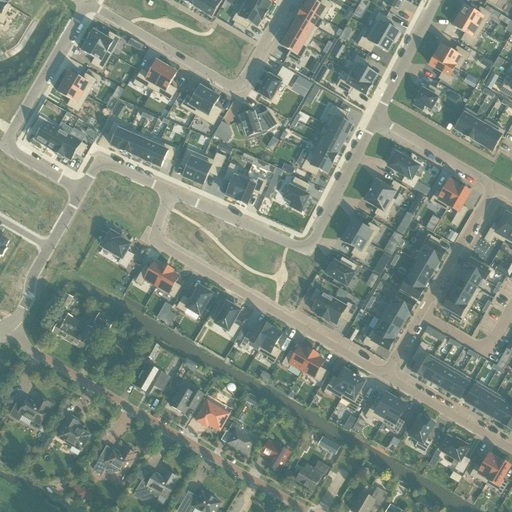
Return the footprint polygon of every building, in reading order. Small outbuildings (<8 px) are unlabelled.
[(0,0),(0,22),(4,25),(8,18),(5,17),(11,7),(8,5),(0,0)] [(197,0),(194,6),(194,7),(203,12),(209,0),(197,0)] [(209,0),(203,12),(213,18),(223,0),(209,0)] [(248,0),(246,4),(246,5),(266,16),(269,11),(268,10),(272,3),(266,0),(248,0)] [(309,0),(304,9),(323,20),(332,5),(323,0),(320,0),(318,4),(311,0),(309,0)] [(389,0),(387,5),(400,12),(405,1),(411,4),(412,0),(389,0)] [(237,15),(233,21),(247,29),(251,24),(258,28),(262,20),(263,21),(266,16),(246,5),(246,4),(244,3),(237,15)] [(465,7),(459,17),(482,30),(491,14),(481,8),(477,14),(465,7)] [(304,8),(298,18),(298,19),(298,18),(318,30),(323,20),(304,9),(304,8)] [(377,21),(371,30),(393,43),(399,33),(387,26),(390,20),(379,14),(376,20),(377,21)] [(511,20),(502,15),(499,20),(509,25),(506,30),(511,33),(511,20)] [(459,17),(453,27),(465,34),(461,41),(474,48),(479,41),(477,39),(482,30),(459,17)] [(298,19),(293,28),(313,39),(318,30),(298,18),(298,19)] [(293,28),(288,37),(307,48),(313,39),(293,28)] [(346,28),(340,39),(346,42),(352,31),(346,28)] [(363,38),(358,46),(371,53),(375,46),(388,53),(393,43),(371,30),(366,40),(363,38)] [(94,31),(88,42),(89,42),(112,55),(121,39),(110,33),(107,39),(94,31)] [(288,37),(282,47),(291,52),(287,57),(298,64),(307,48),(288,37)] [(132,39),(128,44),(140,51),(144,46),(132,39)] [(86,43),(82,49),(84,50),(83,52),(95,59),(92,65),(103,71),(112,55),(89,42),(88,42),(87,44),(86,43)] [(337,43),(334,48),(341,52),(344,47),(337,43)] [(437,56),(436,56),(456,67),(455,68),(459,70),(465,60),(467,61),(470,55),(458,47),(454,53),(442,46),(437,56)] [(436,55),(430,66),(442,73),(439,79),(450,85),(454,79),(450,77),(455,68),(456,67),(436,56),(437,56),(436,55)] [(355,63),(350,73),(372,86),(372,85),(377,76),(365,68),(368,63),(357,56),(354,63),(355,63)] [(499,57),(493,67),(499,70),(505,61),(499,57)] [(142,70),(134,84),(142,89),(144,85),(153,91),(167,67),(157,62),(150,74),(142,70)] [(167,67),(153,91),(171,101),(177,90),(170,86),(177,73),(167,67)] [(259,93),(258,94),(259,95),(259,94),(271,101),(272,102),(272,101),(282,83),(287,86),(294,75),(283,68),(277,79),(270,76),(270,75),(269,76),(265,82),(263,87),(259,93)] [(70,73),(64,83),(88,97),(97,81),(86,75),(83,80),(70,73)] [(341,81),(337,87),(350,94),(353,88),(366,96),(373,85),(372,85),(372,86),(350,73),(344,82),(341,81)] [(318,76),(314,82),(319,85),(323,79),(318,76)] [(296,83),(309,91),(312,85),(299,77),(296,83)] [(504,86),(501,92),(511,98),(511,80),(508,88),(504,86)] [(488,81),(485,86),(492,90),(495,85),(488,81)] [(64,83),(59,93),(71,100),(68,106),(79,112),(88,97),(64,83)] [(315,86),(312,91),(317,94),(320,89),(315,86)] [(423,90),(414,106),(423,111),(425,107),(432,111),(439,99),(438,98),(441,93),(430,86),(427,92),(423,90)] [(188,96),(181,107),(197,116),(210,93),(201,87),(193,99),(188,96)] [(451,92),(448,98),(455,102),(459,97),(451,92)] [(210,93),(197,116),(214,126),(220,115),(213,111),(220,98),(210,93)] [(249,106),(234,111),(241,132),(256,127),(255,126),(261,124),(262,125),(272,119),(263,106),(251,112),(249,106)] [(332,116),(327,126),(331,128),(347,136),(353,126),(344,121),(348,114),(333,106),(329,114),(332,116)] [(467,110),(455,130),(465,135),(465,136),(474,120),(475,120),(477,116),(467,110)] [(40,117),(33,130),(39,133),(35,140),(47,148),(58,129),(47,122),(47,121),(40,117)] [(465,135),(464,136),(474,142),(475,141),(474,141),(483,125),(475,120),(474,120),(465,136),(465,135)] [(483,125),(474,141),(475,141),(484,146),(495,126),(485,121),(483,125)] [(114,123),(109,134),(115,137),(111,146),(121,150),(121,151),(129,134),(119,130),(121,126),(114,123)] [(222,123),(215,136),(227,144),(232,136),(229,127),(222,123)] [(495,126),(484,146),(493,152),(505,132),(495,126)] [(327,137),(326,137),(343,146),(347,136),(331,128),(327,137)] [(58,129),(47,148),(54,152),(53,153),(58,156),(70,136),(58,129)] [(94,131),(91,137),(96,140),(99,134),(94,131)] [(121,150),(121,151),(132,156),(132,155),(131,155),(139,139),(138,138),(129,134),(121,151),(121,150)] [(139,139),(131,155),(132,155),(141,159),(150,139),(140,134),(138,138),(139,139)] [(323,135),(317,145),(338,155),(343,146),(326,137),(327,137),(323,135)] [(70,136),(58,156),(63,159),(64,158),(71,162),(75,155),(81,158),(87,147),(82,144),(82,143),(70,136)] [(150,139),(141,159),(151,164),(160,143),(150,139)] [(160,143),(151,164),(161,168),(166,159),(171,162),(176,150),(160,143)] [(313,154),(333,165),(332,165),(333,165),(338,155),(317,145),(313,154)] [(188,150),(183,162),(189,164),(187,169),(183,178),(194,182),(204,157),(188,150)] [(311,153),(302,169),(317,176),(320,171),(328,175),(332,165),(333,165),(313,154),(311,153)] [(204,157),(194,182),(204,187),(210,173),(218,177),(226,158),(217,154),(214,161),(204,157)] [(397,154),(389,167),(406,177),(403,182),(414,189),(419,179),(414,176),(419,167),(397,154)] [(231,164),(224,180),(232,183),(226,196),(237,201),(247,178),(237,173),(239,168),(231,164)] [(267,171),(275,174),(277,169),(277,168),(270,165),(267,171)] [(290,167),(287,173),(293,175),(295,169),(290,167)] [(275,174),(270,185),(277,188),(284,171),(278,169),(277,169),(275,174)] [(237,201),(236,201),(248,206),(254,192),(261,195),(267,182),(259,178),(257,182),(247,178),(237,201)] [(290,186),(284,199),(292,203),(290,207),(302,213),(302,211),(304,212),(308,205),(306,204),(310,197),(306,194),(310,186),(296,179),(291,187),(290,186)] [(371,190),(371,191),(394,205),(399,195),(402,197),(407,189),(394,182),(390,189),(377,182),(372,191),(371,190)] [(437,191),(431,202),(437,206),(437,205),(447,211),(449,207),(460,188),(460,187),(450,182),(442,195),(437,191)] [(460,188),(449,207),(459,213),(452,224),(458,227),(468,210),(463,206),(471,193),(460,187),(460,188)] [(371,192),(366,201),(378,209),(375,214),(386,220),(390,214),(389,214),(394,205),(371,191),(370,192),(371,192)] [(420,194),(416,202),(422,205),(426,198),(420,194)] [(494,224),(485,240),(492,244),(495,238),(504,243),(511,229),(511,217),(507,214),(506,217),(500,227),(494,224)] [(348,230),(348,231),(371,245),(376,235),(377,236),(381,230),(370,224),(367,229),(354,222),(349,231),(348,230)] [(437,227),(430,223),(427,228),(434,232),(437,227)] [(400,227),(397,232),(404,236),(407,231),(400,227)] [(348,232),(342,241),(355,249),(352,254),(365,261),(368,255),(365,254),(371,245),(348,231),(347,232),(348,232)] [(452,231),(447,239),(454,243),(459,235),(452,231)] [(111,233),(103,247),(122,259),(119,264),(127,268),(134,256),(127,252),(131,245),(125,242),(125,241),(120,239),(121,238),(111,233)] [(0,258),(1,256),(3,257),(8,249),(6,248),(10,241),(0,235),(0,258)] [(429,235),(420,250),(440,262),(439,262),(440,263),(446,252),(437,247),(440,242),(429,235)] [(420,250),(414,260),(418,263),(419,262),(434,271),(439,262),(440,262),(420,250)] [(327,273),(327,275),(347,287),(355,274),(353,273),(357,267),(343,259),(339,265),(335,262),(333,267),(332,266),(331,267),(330,267),(330,268),(328,272),(327,272),(327,273)] [(472,260),(466,270),(466,271),(467,270),(482,279),(482,280),(486,282),(492,272),(472,260)] [(145,266),(136,282),(142,286),(145,281),(157,288),(168,268),(163,265),(162,266),(155,262),(151,269),(145,266)] [(418,263),(413,272),(429,281),(430,280),(429,280),(434,271),(419,262),(418,263)] [(499,265),(496,270),(509,277),(511,272),(511,271),(506,268),(499,265)] [(378,266),(374,272),(381,276),(385,270),(378,266)] [(168,268),(157,288),(175,298),(181,287),(176,284),(180,276),(173,272),(174,271),(168,268)] [(462,279),(461,280),(477,289),(477,288),(482,280),(482,279),(467,270),(466,271),(462,279)] [(0,272),(0,279),(8,284),(11,278),(0,272)] [(408,280),(408,281),(423,290),(424,289),(428,282),(429,281),(413,272),(408,280)] [(408,280),(402,290),(418,300),(424,290),(424,289),(423,290),(408,281),(408,280)] [(461,281),(456,289),(475,300),(481,291),(477,288),(477,289),(461,280),(460,281),(461,281)] [(184,297),(177,308),(185,313),(188,308),(200,315),(212,295),(207,292),(207,291),(200,288),(199,287),(191,301),(184,297)] [(451,298),(450,298),(470,310),(475,300),(456,289),(451,298)] [(317,290),(310,301),(316,304),(312,311),(319,315),(318,316),(323,320),(335,300),(323,293),(322,293),(317,290)] [(396,292),(390,302),(410,313),(410,314),(416,303),(396,292)] [(68,308),(74,298),(66,294),(60,304),(68,308)] [(450,298),(444,308),(453,313),(450,319),(461,325),(470,310),(450,298),(451,298),(450,298)] [(335,300),(323,320),(329,323),(329,322),(336,326),(341,318),(349,323),(357,309),(348,303),(347,307),(335,300)] [(390,302),(385,311),(405,322),(405,321),(410,313),(390,302)] [(167,303),(164,308),(170,312),(173,307),(167,303)] [(220,317),(216,324),(228,331),(226,334),(233,338),(239,327),(234,324),(237,318),(237,317),(240,311),(228,304),(224,310),(222,309),(218,316),(220,317)] [(385,311),(379,320),(399,332),(404,323),(405,322),(385,311)] [(74,333),(80,322),(65,313),(64,314),(55,329),(58,331),(55,335),(68,342),(74,333)] [(88,348),(96,332),(100,326),(109,331),(114,323),(100,314),(91,329),(87,327),(82,337),(74,333),(68,342),(82,350),(85,346),(88,348)] [(379,320),(374,330),(394,341),(399,332),(379,320)] [(249,333),(240,347),(246,350),(249,346),(259,352),(272,329),(273,329),(262,322),(254,336),(249,333)] [(428,327),(425,332),(432,336),(435,331),(428,327)] [(367,338),(363,344),(376,351),(379,346),(388,351),(394,341),(374,330),(371,328),(365,337),(367,338)] [(272,329),(259,352),(268,357),(267,360),(274,365),(282,352),(274,348),(282,335),(272,329)] [(348,333),(345,338),(351,341),(354,336),(348,333)] [(422,343),(412,360),(418,363),(413,372),(423,378),(423,377),(432,361),(431,361),(423,356),(428,347),(422,343)] [(291,351),(282,365),(288,369),(290,366),(302,372),(314,352),(308,349),(307,350),(301,346),(296,354),(291,351)] [(152,348),(147,357),(153,360),(158,351),(152,348)] [(314,352),(302,372),(314,380),(314,379),(320,382),(326,371),(321,368),(325,361),(318,357),(319,356),(314,352)] [(472,357),(470,360),(475,363),(477,360),(479,356),(474,353),(472,357)] [(503,356),(499,363),(506,367),(510,360),(503,356)] [(432,361),(423,377),(423,378),(432,383),(443,363),(434,358),(431,361),(432,361)] [(443,363),(432,383),(440,388),(441,388),(453,369),(443,363)] [(144,391),(149,394),(154,385),(163,390),(170,378),(148,365),(135,386),(137,387),(136,388),(143,392),(144,391)] [(453,369),(441,388),(442,389),(451,394),(462,374),(453,369)] [(332,380),(324,393),(331,396),(332,394),(342,399),(355,376),(354,376),(345,371),(340,380),(337,383),(332,380)] [(462,374),(451,394),(459,399),(461,399),(472,380),(462,374)] [(355,376),(342,399),(351,405),(349,409),(355,413),(363,399),(358,395),(365,383),(356,377),(355,376)] [(477,383),(466,402),(467,403),(476,408),(487,389),(477,383)] [(170,406),(185,415),(191,404),(197,408),(204,395),(198,391),(196,395),(181,387),(170,406)] [(487,389),(476,408),(484,413),(485,414),(496,394),(487,389)] [(250,394),(246,401),(256,407),(260,400),(250,394)] [(496,394),(485,414),(486,414),(494,419),(503,404),(504,404),(506,400),(496,394)] [(373,404),(366,417),(372,421),(374,418),(383,423),(397,401),(396,400),(386,395),(379,408),(373,404)] [(37,405),(28,399),(22,407),(17,404),(10,415),(19,421),(22,415),(39,426),(48,412),(47,411),(51,405),(41,399),(37,405)] [(397,401),(383,423),(393,429),(392,430),(398,434),(405,423),(399,419),(407,407),(397,401)] [(197,421),(204,426),(205,423),(220,431),(229,414),(208,402),(197,421)] [(503,404),(494,419),(503,424),(504,424),(511,409),(511,408),(504,404),(503,404)] [(503,424),(503,425),(504,425),(511,430),(511,409),(504,424),(503,424)] [(82,451),(91,436),(76,427),(79,421),(71,416),(58,438),(82,451)] [(421,418),(410,437),(419,442),(416,447),(426,453),(432,442),(427,439),(435,424),(426,419),(426,420),(421,418)] [(359,419),(357,423),(363,427),(366,422),(359,419)] [(228,444),(248,456),(257,442),(240,433),(244,427),(234,421),(228,432),(233,435),(228,444)] [(46,436),(40,446),(48,450),(53,441),(46,436)] [(324,437),(319,445),(336,455),(341,447),(324,437)] [(448,437),(440,451),(460,462),(456,470),(463,474),(470,461),(464,457),(470,447),(461,442),(460,444),(448,437)] [(392,443),(387,450),(393,454),(398,446),(400,441),(394,438),(392,443)] [(269,441),(261,454),(270,460),(267,465),(273,468),(273,470),(276,471),(278,471),(280,472),(291,454),(285,449),(284,447),(281,445),(278,446),(278,447),(269,441)] [(133,460),(136,454),(126,448),(122,455),(113,449),(106,461),(101,458),(93,470),(102,475),(105,470),(112,474),(118,473),(119,471),(126,475),(134,461),(133,460)] [(477,465),(470,476),(477,480),(477,479),(487,484),(500,462),(500,461),(490,456),(482,468),(477,465)] [(439,460),(438,459),(434,457),(430,465),(435,468),(439,460)] [(500,462),(487,484),(496,490),(496,491),(502,494),(508,484),(503,480),(511,467),(500,461),(500,462)] [(328,477),(331,471),(332,469),(319,462),(312,474),(303,469),(301,472),(299,471),(295,477),(298,478),(296,481),(313,491),(323,474),(328,477)] [(454,472),(451,478),(459,483),(463,477),(454,472)] [(174,485),(178,479),(167,473),(164,479),(161,478),(162,478),(155,474),(148,486),(142,482),(134,496),(142,501),(159,497),(160,495),(167,499),(175,486),(174,485)] [(79,486),(74,488),(79,499),(84,497),(79,486)] [(352,511),(369,511),(374,503),(380,506),(388,493),(378,488),(371,498),(363,493),(352,511)] [(189,494),(178,511),(191,511),(194,508),(201,511),(216,511),(221,504),(202,493),(198,499),(192,496),(189,494)]
